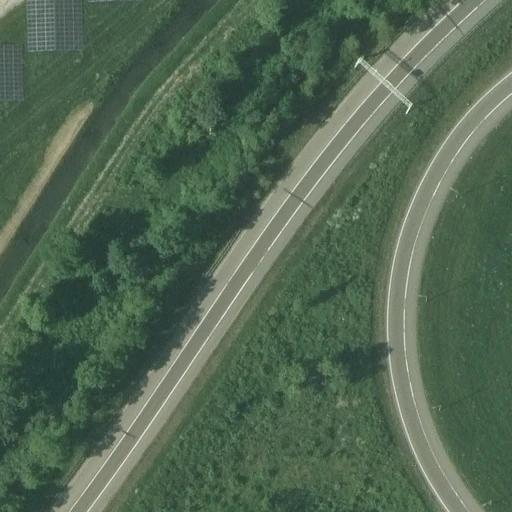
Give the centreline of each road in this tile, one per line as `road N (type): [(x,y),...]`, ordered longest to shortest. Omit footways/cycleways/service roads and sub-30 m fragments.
road 1 (motorway): [(476,0),(386,88),(304,188),(78,511)]
road 2 (motorway): [(458,511),(430,471),(406,397),(401,280),(412,225),(433,184),(465,131),(511,82)]
